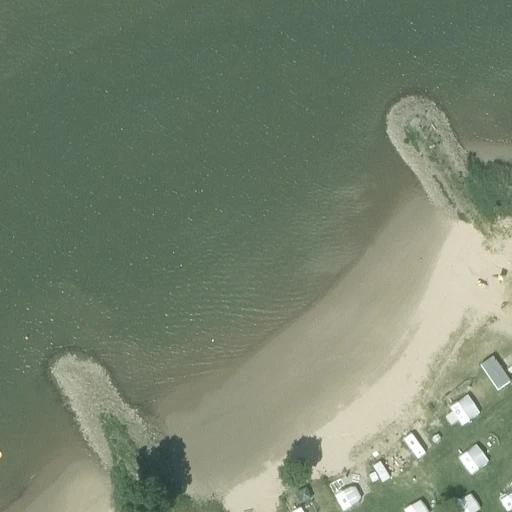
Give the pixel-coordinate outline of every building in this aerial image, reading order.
[(499,391),(511,382),(494,357),(482,365),(499,391)] [(445,412),(455,428),(479,413),(469,397),(445,412)] [(463,457),(472,472),(488,463),(478,448),(463,457)] [(383,481),(415,467),(408,451),(376,465),(383,481)] [(344,510),(362,501),(356,487),(337,496),(344,510)] [(511,493),(502,498),(507,510),(511,507),(511,493)] [(455,504),(460,511),(475,511),(480,509),(470,494),(455,504)] [(408,511),(427,511),(424,503),(407,509),(408,511)]
